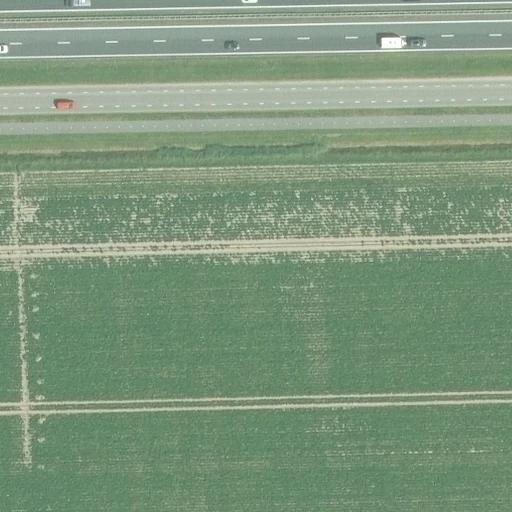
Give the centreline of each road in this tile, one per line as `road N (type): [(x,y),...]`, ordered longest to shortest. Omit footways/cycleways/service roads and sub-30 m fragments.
road 1 (secondary): [(0,102),(511,92)]
road 2 (trunk): [(0,44),(511,35)]
road 3 (trunk): [(317,0),(0,5)]
